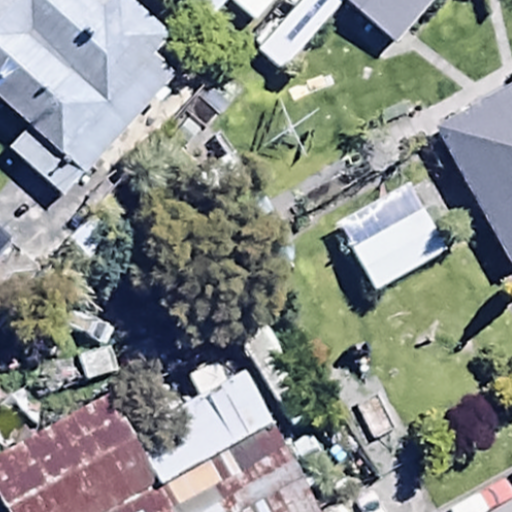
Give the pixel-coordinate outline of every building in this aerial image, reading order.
[(0,0),(0,114),(21,133),(0,156),(0,160),(56,210),(167,83),(146,65),(165,44),(114,0),(0,0)] [(324,0),(390,54),(434,0),(324,0)] [(511,94),(428,141),(503,277),(511,272),(511,94)] [(368,296),(438,256),(410,206),(339,247),(368,296)] [(211,367),(183,382),(196,405),(128,442),(155,490),(266,429),(240,382),(224,391),(211,367)] [(102,406),(0,460),(0,511),(115,511),(149,494),(102,406)] [(313,511),(272,438),(214,470),(222,484),(171,511),(168,511),(160,497),(132,511),(313,511)]
